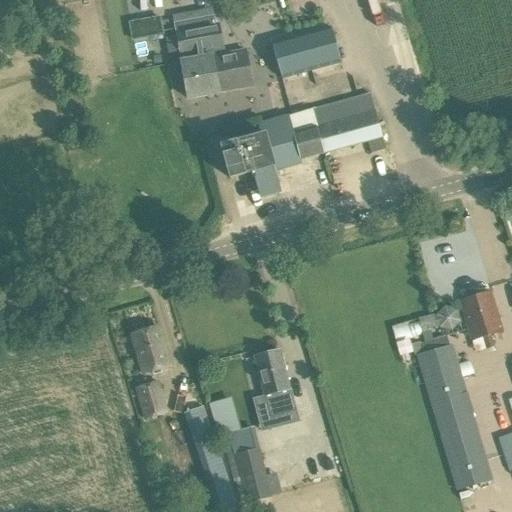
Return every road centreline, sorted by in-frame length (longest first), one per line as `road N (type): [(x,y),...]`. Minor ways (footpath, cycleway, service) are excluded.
road 1 (tertiary): [(0,313),(511,175)]
road 2 (unknown): [(425,200),(372,0)]
